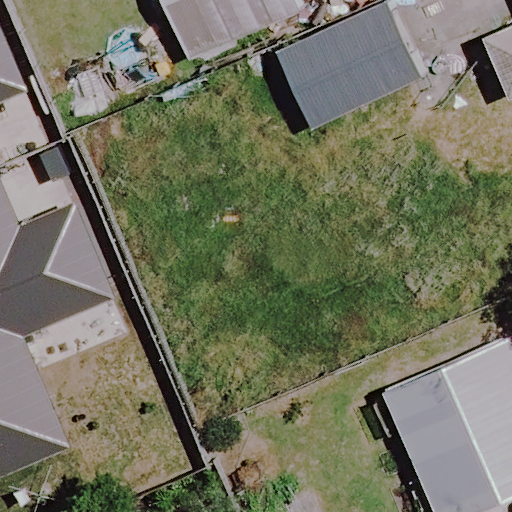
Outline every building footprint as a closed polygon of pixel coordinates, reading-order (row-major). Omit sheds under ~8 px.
[(293,46),(276,0),(151,0),(181,85),(293,46)] [(511,0),(500,0),(485,6),(511,76),(511,0)] [(420,81),(386,9),(281,59),(315,131),(420,81)] [(480,511),(511,499),(511,345),(384,398),(430,511),(480,511)] [(181,445),(146,366),(90,390),(125,470),(181,445)]
